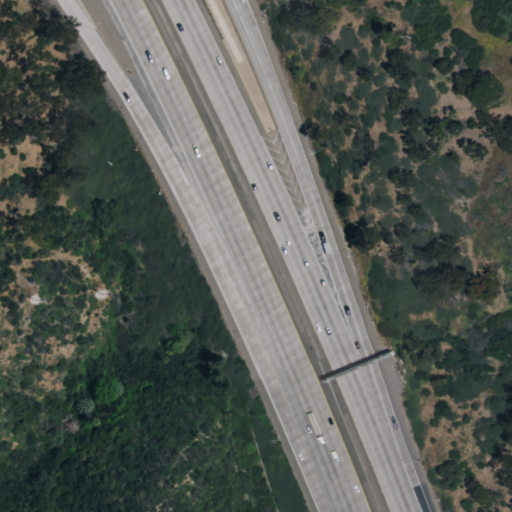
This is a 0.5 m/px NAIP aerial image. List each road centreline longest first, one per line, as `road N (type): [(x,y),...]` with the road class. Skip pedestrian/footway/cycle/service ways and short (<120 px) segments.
road 1 (motorway): [(394,471),(171,0)]
road 2 (motorway): [(67,0),(314,450)]
road 3 (motorway): [(394,471),(280,98),(238,0)]
road 4 (motorway): [(109,0),(314,450)]
